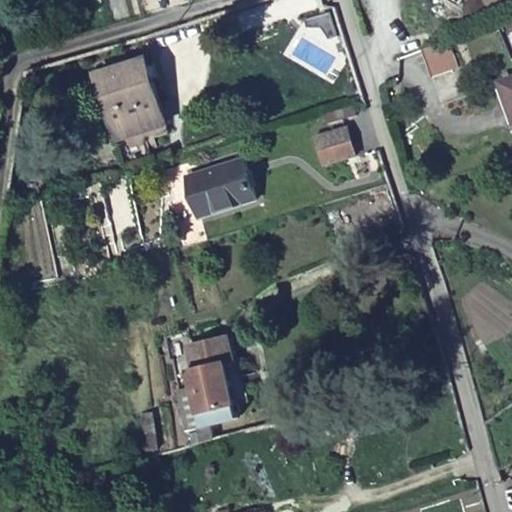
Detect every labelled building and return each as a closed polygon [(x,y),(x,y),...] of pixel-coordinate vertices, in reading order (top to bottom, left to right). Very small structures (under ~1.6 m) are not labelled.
[(425,50),(435,77),(460,68),(450,41),(425,50)] [(149,139),(166,134),(146,61),(97,76),(116,137),(146,129),(149,139)] [(511,78),(503,81),(511,107),(511,78)] [(356,158),(347,128),(314,137),(324,168),(356,158)] [(243,159),(184,177),(197,217),(255,199),(243,159)] [(224,336),(203,342),(188,346),(192,366),(193,369),(186,370),(190,387),(177,390),(190,443),(212,437),(209,424),(236,418),(234,406),(249,402),(245,383),(256,381),(253,369),(242,371),(238,354),(230,356),(225,337),(225,336),(224,336)]
